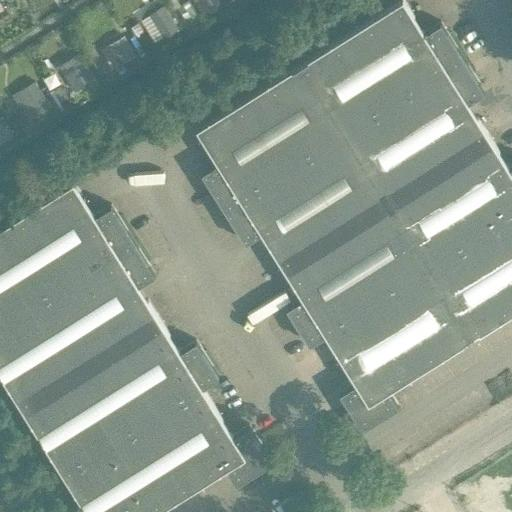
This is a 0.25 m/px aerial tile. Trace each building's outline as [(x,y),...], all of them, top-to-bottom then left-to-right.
[(0,0),(0,11),(11,5),(8,0),(0,0)] [(192,0),(199,10),(215,0),(192,0)] [(511,163),(509,166),(468,99),(484,89),(441,20),(424,30),(405,0),(396,0),(197,125),(219,159),(202,170),(246,239),(262,228),(304,295),(287,305),(309,341),(326,330),(357,379),(340,390),(363,425),(398,403),(388,386),(474,332),(511,308),(511,163)] [(178,26),(164,2),(148,12),(163,36),(178,26)] [(109,42),(121,62),(136,52),(124,33),(109,42)] [(78,88),(93,78),(82,60),(66,69),(78,88)] [(51,106),(35,80),(21,89),(36,115),(51,106)] [(0,137),(8,133),(0,120),(0,137)] [(218,373),(204,350),(196,338),(180,348),(138,282),(155,272),(111,202),(95,213),(73,179),(0,224),(0,367),(90,511),(148,511),(226,464),(236,480),(272,458),(249,423),(233,433),(202,384),(218,373)] [(305,511),(293,493),(280,500),(287,511),(305,511)]
